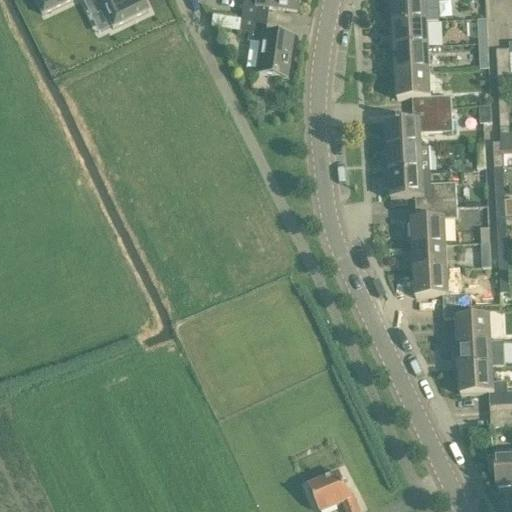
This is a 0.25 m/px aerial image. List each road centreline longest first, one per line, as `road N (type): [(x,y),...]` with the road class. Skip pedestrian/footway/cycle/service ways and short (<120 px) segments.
road 1 (unclassified): [(423,511),(179,0)]
road 2 (tertiary): [(334,0),(319,95),(330,222),(462,511)]
